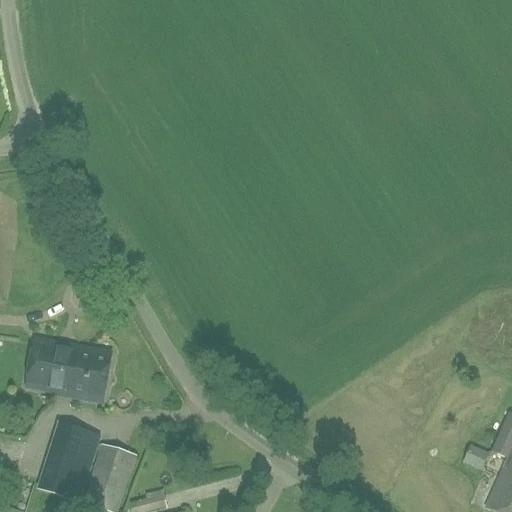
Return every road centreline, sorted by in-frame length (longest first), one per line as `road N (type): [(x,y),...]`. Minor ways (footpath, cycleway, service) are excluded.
road 1 (unclassified): [(363,511),(257,445),(190,385),(34,133)]
road 2 (unclassified): [(34,133),(6,0)]
